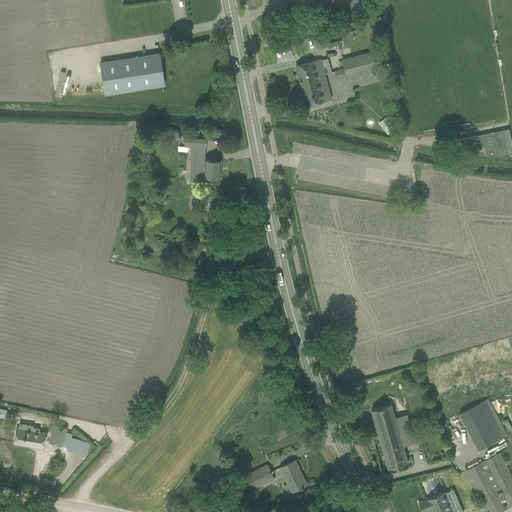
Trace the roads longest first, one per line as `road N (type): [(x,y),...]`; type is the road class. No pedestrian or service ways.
road 1 (secondary): [(371,511),(302,348),(229,0)]
road 2 (track): [(281,255),(233,272),(174,398),(75,511)]
